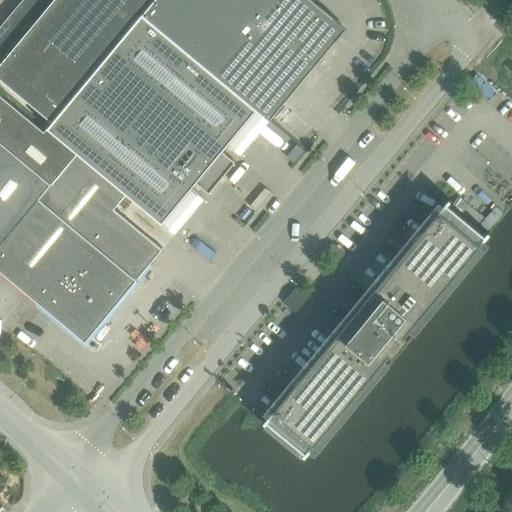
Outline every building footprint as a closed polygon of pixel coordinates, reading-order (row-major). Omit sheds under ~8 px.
[(53,0),(0,64),(0,78),(53,122),(143,14),(154,0),(53,0)] [(313,0),(154,0),(143,14),(257,109),(270,120),(347,28),(313,0)] [(48,128),(77,153),(78,152),(127,194),(162,223),(196,182),(210,193),(236,161),(223,151),(257,109),(143,14),(53,122),(48,128)] [(0,245),(52,184),(77,153),(48,128),(44,133),(0,96),(0,245)] [(77,153),(52,184),(0,245),(0,270),(85,342),(162,249),(115,209),(127,194),(78,152),(77,153)] [(306,456),(491,233),(449,199),(264,422),(306,456)]
